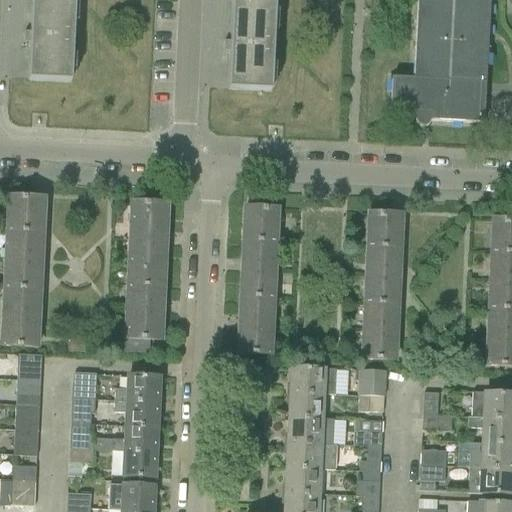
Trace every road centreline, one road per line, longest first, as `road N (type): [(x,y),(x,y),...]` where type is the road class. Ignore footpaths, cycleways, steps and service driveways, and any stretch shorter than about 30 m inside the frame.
road 1 (residential): [(197,511),(209,163)]
road 2 (residential): [(511,180),(209,163)]
road 3 (residential): [(182,162),(0,152)]
road 4 (residential): [(182,162),(188,0)]
